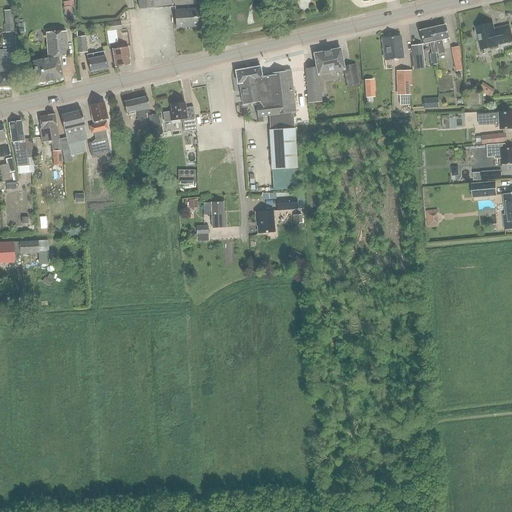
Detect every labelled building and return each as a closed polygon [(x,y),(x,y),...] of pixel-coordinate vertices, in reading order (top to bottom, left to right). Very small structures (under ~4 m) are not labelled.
[(138,0),(140,10),(172,8),(171,0),(138,0)] [(64,21),(74,21),(72,6),(63,7),(64,21)] [(14,24),(13,24),(12,10),(4,11),(5,25),(5,33),(15,33),(14,24)] [(175,11),(176,14),(177,29),(202,27),(201,10),(175,11)] [(116,43),(115,31),(122,30),(121,23),(107,26),(110,44),(116,43)] [(492,24),(476,28),(477,30),(476,31),(474,33),(475,36),(477,38),(479,37),(481,50),(498,46),(497,45),(511,41),(511,38),(509,26),(494,30),(492,24)] [(438,55),(444,53),(441,40),(449,39),(445,25),(432,28),(434,34),(438,53),(438,55)] [(438,53),(434,34),(432,28),(420,31),(423,45),(429,43),(432,54),(438,53)] [(59,57),(68,56),(66,32),(47,33),(48,59),(33,62),(38,83),(63,78),(59,57)] [(87,52),(86,36),(77,37),(78,53),(87,52)] [(403,59),(403,57),(401,37),(382,39),(385,61),(403,59)] [(129,59),(130,59),(128,47),(124,48),(124,45),(115,46),(116,49),(113,50),(116,67),(130,65),(129,59)] [(461,58),(459,46),(451,48),(455,72),(462,70),(460,58),(461,58)] [(320,75),(344,70),(347,87),(359,84),(356,65),(344,67),(340,49),(314,54),(316,67),(306,69),(308,103),(322,102),(320,75)] [(0,65),(0,87),(12,87),(10,50),(2,50),(3,65),(0,65)] [(87,55),(90,72),(108,69),(104,52),(87,55)] [(423,54),(414,55),(415,69),(424,68),(423,54)] [(260,67),(235,71),(238,84),(239,84),(243,105),(256,103),(256,118),(258,118),(263,117),(270,117),(269,116),(293,113),(296,112),(292,71),(272,73),(272,76),(262,77),(260,67)] [(399,96),(405,95),(410,95),(410,86),(411,86),(411,71),(396,71),(397,96),(399,96)] [(495,91),(483,83),(478,91),(485,95),(490,98),(495,91)] [(399,96),(400,106),(410,106),(410,95),(405,95),(399,96)] [(132,100),(132,101),(124,103),(126,114),(137,111),(138,119),(147,117),(147,113),(151,112),(147,97),(139,99),(139,98),(132,100)] [(438,99),(423,99),(424,109),(439,108),(438,99)] [(197,131),(195,116),(193,107),(186,108),(185,102),(171,104),(172,112),(169,112),(170,122),(180,120),(181,123),(183,123),(184,132),(197,131)] [(91,116),(93,123),(94,123),(95,125),(90,126),(91,133),(94,133),(95,140),(92,143),(88,144),(91,156),(110,152),(106,130),(108,130),(106,120),(108,119),(104,103),(90,106),(93,115),(91,116)] [(81,111),(61,116),(64,131),(65,131),(68,144),(69,150),(62,151),(65,163),(72,161),(71,156),(87,152),(84,141),(87,140),(84,126),(85,126),(81,111)] [(500,123),(500,130),(511,128),(511,112),(499,113),(499,114),(491,114),(478,115),(479,126),(496,125),(496,123),(500,123)] [(294,129),(293,113),(269,116),(270,117),(270,130),(269,130),(271,170),(298,169),(296,129),(294,129)] [(45,116),(40,117),(42,130),(40,131),(42,143),(48,142),(59,140),(55,116),(55,115),(54,115),(52,114),(50,114),(48,116),(45,116)] [(158,114),(149,116),(151,129),(160,127),(158,114)] [(449,116),(441,117),(442,130),(450,129),(449,116)] [(32,145),(26,146),(25,140),(24,140),(21,122),(9,124),(12,142),(13,151),(14,151),(15,152),(17,168),(29,166),(28,158),(33,158),(32,145)] [(3,125),(0,125),(0,158),(10,156),(9,153),(3,125)] [(483,145),(507,142),(506,133),(482,136),(483,145)] [(53,159),(46,160),(47,166),(62,165),(61,151),(59,140),(48,142),(49,145),(52,145),(53,152),(53,159)] [(511,148),(506,149),(506,144),(487,145),(488,158),(495,157),(495,159),(500,159),(501,165),(511,164),(511,148)] [(15,171),(12,158),(6,159),(8,173),(15,171)] [(501,171),(481,172),(482,180),(502,179),(501,171)] [(495,182),(471,184),(472,198),(496,197),(495,182)] [(511,193),(504,194),(506,215),(503,215),(505,230),(511,229),(511,193)] [(75,203),(84,203),(84,194),(78,195),(75,195),(75,203)] [(296,196),(277,198),(278,211),(298,210),(296,196)] [(213,228),(226,228),(226,213),(223,213),(223,203),(203,203),(204,213),(212,213),(213,228)] [(429,227),(441,226),(440,208),(428,209),(429,227)] [(274,211),(256,213),(258,234),(276,232),(274,211)] [(301,215),(293,216),(293,224),(302,223),(301,215)] [(208,226),(196,227),(197,242),(209,241),(208,226)] [(38,241),(14,243),(0,243),(0,263),(15,263),(15,253),(21,253),(21,254),(39,253),(38,241)] [(301,255),(300,254),(294,252),(291,257),(291,258),(298,261),(301,255)] [(42,283),(49,286),(52,281),(46,277),(42,283)]
